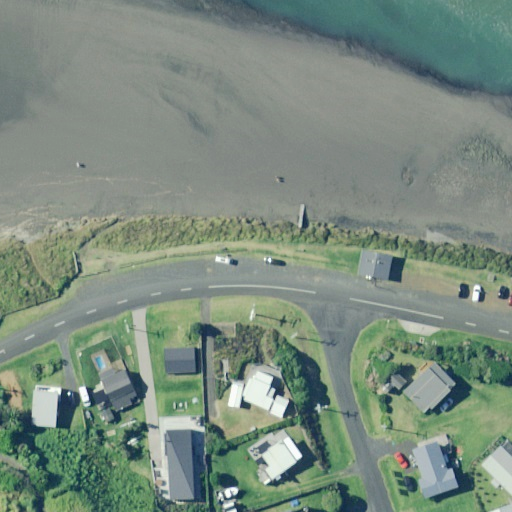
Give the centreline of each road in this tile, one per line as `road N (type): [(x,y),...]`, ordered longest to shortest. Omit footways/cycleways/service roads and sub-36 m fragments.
road 1 (unclassified): [(335,294),(262,285),(179,288),(85,311),(0,349)]
road 2 (residential): [(384,511),(336,358),(335,294)]
road 3 (unclassified): [(511,332),(335,294)]
